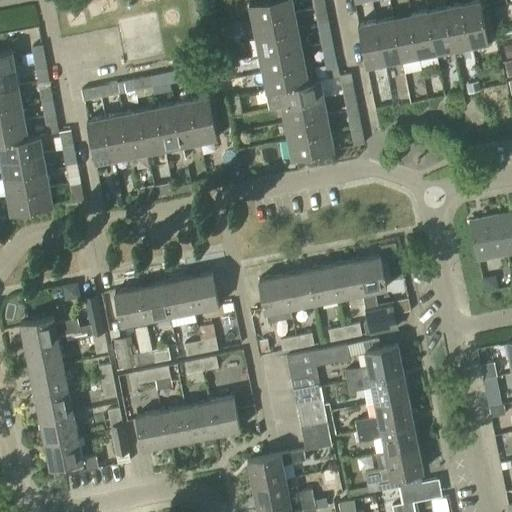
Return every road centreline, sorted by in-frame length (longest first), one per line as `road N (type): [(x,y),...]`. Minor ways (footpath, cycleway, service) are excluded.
road 1 (residential): [(270,445),(219,197)]
road 2 (residential): [(41,0),(98,221)]
road 3 (residential): [(488,511),(449,328)]
road 4 (residential): [(368,168),(374,149),(336,0)]
road 5 (residential): [(219,511),(200,494),(180,490),(66,511)]
road 6 (residential): [(368,168),(219,197)]
road 7 (residential): [(449,328),(433,192)]
road 8 (residential): [(219,197),(98,221)]
road 9 (residential): [(39,511),(19,496),(0,402)]
